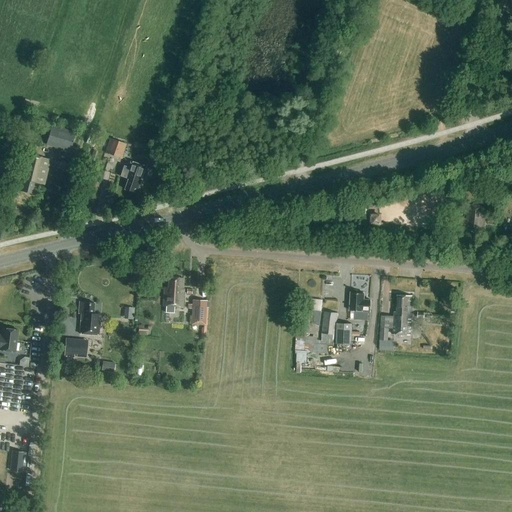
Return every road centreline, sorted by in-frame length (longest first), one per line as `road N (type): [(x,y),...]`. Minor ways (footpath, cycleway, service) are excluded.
road 1 (unclassified): [(511,273),(201,250),(186,239),(179,218)]
road 2 (tertiary): [(179,218),(511,127)]
road 3 (track): [(304,185),(302,150),(360,0)]
road 4 (tertiary): [(0,262),(179,218)]
